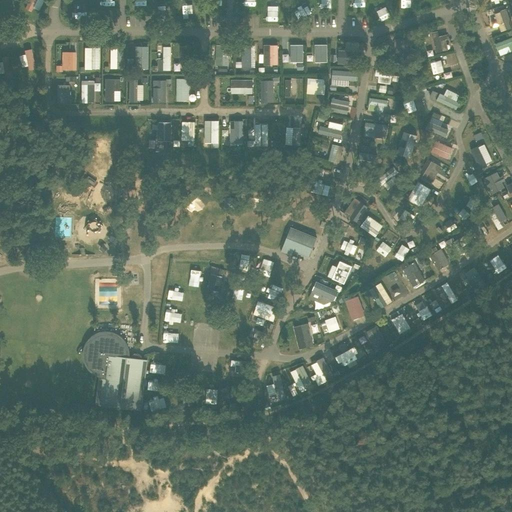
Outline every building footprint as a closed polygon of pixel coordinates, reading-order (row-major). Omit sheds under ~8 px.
[(39,10),(41,0),(27,0),(26,6),(39,10)] [(195,0),(181,9),(186,16),(200,8),(195,0)] [(268,20),(278,20),(277,5),(267,5),(268,20)] [(81,17),(82,6),(71,6),(71,17),(81,17)] [(511,23),(507,8),(494,13),(501,31),(511,27),(511,23)] [(447,34),(439,35),(438,30),(432,31),(434,51),(448,50),(447,34)] [(500,55),(511,50),(511,36),(496,43),(500,55)] [(216,65),(229,65),(229,44),(216,43),(216,65)] [(303,61),(304,44),(291,43),(291,54),(284,54),(284,61),(303,61)] [(278,64),(279,44),(264,44),(264,64),(278,64)] [(328,61),(328,44),(314,44),(314,61),(328,61)] [(148,66),(148,46),(129,45),(129,66),(148,66)] [(181,45),(181,65),(192,65),(191,45),(181,45)] [(242,46),(242,60),(236,61),(236,67),(256,67),(255,45),(242,46)] [(100,69),(99,46),(84,46),(84,69),(100,69)] [(110,68),(123,68),(123,46),(109,46),(110,68)] [(158,70),(171,70),(172,46),(164,46),(163,59),(159,58),(158,70)] [(24,54),(19,55),(20,66),(27,65),(27,68),(34,68),(33,48),(24,49),(24,54)] [(339,49),(339,63),(354,63),(354,50),(339,49)] [(56,65),(56,70),(76,70),(76,51),(62,51),(62,65),(56,65)] [(0,71),(9,72),(8,56),(0,56),(0,71)] [(446,70),(444,64),(450,63),(449,57),(433,60),(436,72),(446,70)] [(332,69),(332,79),(357,79),(358,70),(332,69)] [(391,83),(391,71),(375,71),(375,75),(378,75),(378,82),(391,83)] [(190,100),(189,77),(176,77),(177,100),(190,100)] [(325,93),(325,78),(307,77),(307,93),(325,93)] [(105,101),(120,101),(120,78),(105,78),(105,101)] [(254,93),(254,79),(232,78),(231,93),(254,93)] [(80,102),(94,102),(94,80),(80,79),(80,102)] [(129,79),(129,102),(137,101),(137,79),(129,79)] [(274,79),(261,80),(262,102),(274,102),(274,79)] [(284,79),(285,95),(292,95),(291,79),(284,79)] [(56,84),(56,102),(69,102),(69,84),(56,84)] [(457,100),(460,94),(447,88),(444,94),(433,89),(429,96),(457,109),(461,102),(457,100)] [(412,104),(411,91),(401,91),(402,104),(412,104)] [(369,98),(368,109),(386,111),(387,99),(369,98)] [(323,122),(325,114),(319,112),(317,120),(323,122)] [(205,143),(219,143),(219,120),(205,119),(205,143)] [(181,140),(173,140),(173,146),(195,146),(195,121),(182,120),(181,140)] [(229,120),(230,143),(244,142),(243,120),(229,120)] [(158,141),(172,141),(172,121),(159,121),(158,141)] [(326,134),(340,137),(343,124),(330,121),(326,134)] [(363,134),(385,138),(388,125),(366,121),(363,134)] [(268,145),(268,123),(255,123),(255,140),(248,140),(247,145),(268,145)] [(286,126),(286,144),(301,144),(302,127),(286,126)] [(411,158),(418,136),(404,132),(402,139),(407,140),(405,148),(399,147),(397,154),(411,158)] [(474,135),(476,141),(484,138),(482,132),(474,135)] [(449,159),(454,148),(440,141),(435,153),(449,159)] [(485,143),(471,149),(479,168),(494,162),(485,143)] [(331,144),(328,160),(340,162),(343,145),(331,144)] [(360,152),(358,164),(370,166),(372,153),(360,152)] [(436,176),(430,172),(435,163),(428,159),(419,175),(431,182),(436,176)] [(393,166),(378,178),(387,189),(398,180),(393,174),(397,171),(393,166)] [(315,181),(312,192),(326,196),(329,185),(315,181)] [(408,199),(422,206),(431,188),(417,181),(408,199)] [(469,196),(462,202),(471,213),(478,207),(469,196)] [(237,211),(237,197),(224,197),(224,211),(237,211)] [(367,206),(355,198),(344,213),(357,221),(367,206)] [(510,222),(503,207),(490,213),(497,229),(510,222)] [(404,208),(399,219),(407,224),(413,213),(404,208)] [(368,215),(360,227),(375,235),(382,223),(368,215)] [(138,234),(147,234),(147,225),(138,225),(138,234)] [(293,251),(299,254),(309,257),(317,238),(291,227),(281,251),(291,256),(293,251)] [(345,251),(344,252),(353,255),(357,245),(339,238),(335,247),(345,251)] [(385,256),(391,248),(385,243),(379,251),(385,256)] [(394,256),(403,261),(410,248),(401,243),(394,256)] [(443,248),(430,254),(437,269),(450,263),(443,248)] [(488,256),(478,263),(491,281),(501,274),(488,256)] [(414,287),(426,279),(415,261),(410,265),(407,260),(400,265),(414,287)] [(344,283),(352,266),(340,261),(338,267),(333,265),(328,276),(333,278),(344,283)] [(505,263),(500,266),(502,271),(508,267),(505,263)] [(474,266),(464,273),(475,287),(484,281),(474,266)] [(199,286),(201,270),(191,268),(189,285),(199,286)] [(208,293),(213,293),(213,289),(220,290),(222,275),(211,273),(208,293)] [(331,307),(339,290),(318,280),(310,298),(331,307)] [(434,288),(443,307),(458,300),(449,281),(434,288)] [(370,287),(377,306),(391,300),(384,282),(370,287)] [(241,305),(244,288),(233,286),(230,303),(241,305)] [(392,298),(403,292),(400,286),(389,292),(392,298)] [(183,299),(184,290),(168,290),(168,299),(183,299)] [(358,295),(345,299),(353,319),(366,315),(358,295)] [(417,302),(420,310),(418,311),(421,318),(431,313),(424,298),(417,302)] [(253,313),(273,321),(279,307),(259,299),(253,313)] [(166,310),(164,320),(181,323),(182,313),(166,310)] [(402,313),(395,318),(403,331),(410,326),(402,313)] [(294,326),(301,348),(315,344),(308,322),(294,326)] [(250,330),(246,339),(262,344),(265,335),(250,330)] [(149,360),(129,358),(129,348),(124,340),(118,334),(110,331),(100,332),(92,336),(86,343),(84,351),(84,360),(89,368),(95,374),(101,375),(98,405),(103,405),(143,411),(149,360)] [(163,342),(179,343),(179,334),(164,333),(163,342)] [(379,333),(369,337),(373,348),(383,343),(379,333)] [(363,347),(357,350),(355,346),(335,355),(341,367),(348,364),(349,367),(360,361),(359,358),(367,355),(363,347)] [(328,380),(326,377),(332,374),(325,357),(308,364),(317,385),(328,380)] [(232,365),(237,365),(237,371),(248,372),(249,360),(232,359),(232,365)] [(166,373),(168,362),(151,360),(150,371),(166,373)] [(304,364),(291,371),(300,390),(313,384),(304,364)] [(278,372),(269,374),(275,399),(284,397),(278,372)] [(148,382),(149,389),(162,388),(162,381),(148,382)] [(216,403),(218,389),(207,388),(206,402),(216,403)] [(186,395),(186,409),(198,409),(199,395),(186,395)] [(152,401),(155,408),(165,404),(162,397),(152,401)]
